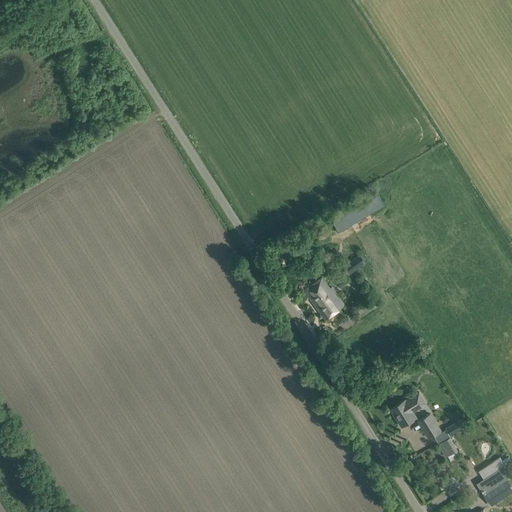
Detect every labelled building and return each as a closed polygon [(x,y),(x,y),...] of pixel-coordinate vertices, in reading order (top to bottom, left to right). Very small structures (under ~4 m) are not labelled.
[(338,231),(384,204),(378,195),(332,222),(338,231)] [(360,254),(349,262),(354,270),(365,262),(360,254)] [(327,288),(320,278),(304,290),(325,319),(345,305),(331,285),(327,288)] [(405,399),(390,408),(394,415),(396,414),(403,424),(401,425),(402,426),(416,417),(413,412),(427,403),(420,391),(406,400),(405,399)] [(417,420),(428,438),(441,429),(430,412),(417,420)] [(461,418),(445,427),(448,432),(450,435),(465,426),(464,423),(461,418)] [(439,443),(448,459),(461,452),(453,435),(439,443)] [(505,464),(477,483),(491,505),(511,491),(511,475),(505,464)] [(447,488),(457,484),(454,475),(444,479),(447,488)]
